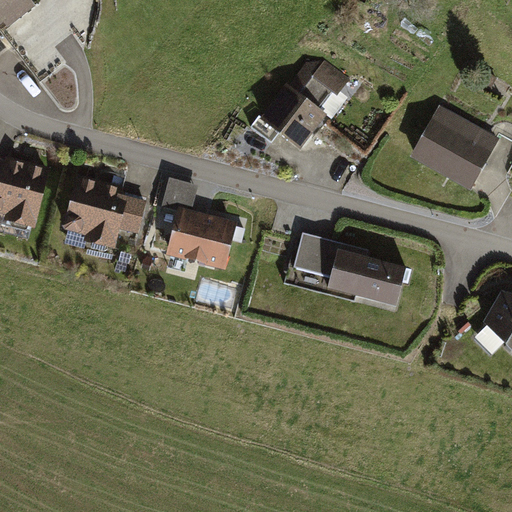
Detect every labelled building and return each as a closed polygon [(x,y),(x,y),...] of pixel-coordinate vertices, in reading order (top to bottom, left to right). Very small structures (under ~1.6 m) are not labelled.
[(0,0),(0,31),(32,7),(26,0),(0,0)] [(338,98),(301,68),(258,120),(294,150),(338,98)] [(497,138),(437,105),(407,159),(467,192),(497,138)] [(0,161),(0,221),(33,230),(47,168),(2,156),(0,161)] [(103,181),(73,173),(59,230),(83,236),(81,243),(111,250),(116,230),(137,235),(145,200),(119,193),(123,176),(105,172),(103,181)] [(176,208),(189,212),(196,186),(166,178),(158,208),(174,212),(176,208)] [(176,208),(174,212),(163,257),(223,271),(235,223),(189,212),(176,208)] [(366,252),(301,235),(288,287),(352,303),(353,299),(394,309),(405,269),(364,259),(366,252)] [(511,296),(500,293),(481,324),(505,352),(511,355),(511,296)]
